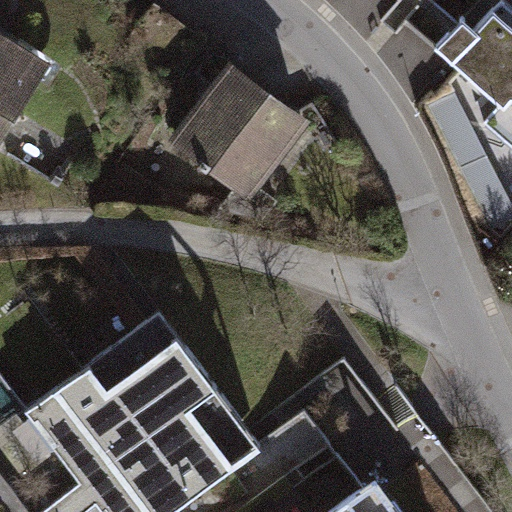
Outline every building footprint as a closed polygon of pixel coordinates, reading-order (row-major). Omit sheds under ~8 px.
[(511,14),(495,0),(494,0),(477,20),(467,12),(441,42),(505,96),(487,117),(511,138),(511,14)] [(56,56),(0,23),(0,147),(3,149),(56,56)] [(307,111),(231,56),(175,133),(251,188),(307,111)] [(99,483),(59,511),(178,511),(275,441),(256,415),(238,390),(214,358),(180,312),(45,411),(99,483)] [(417,511),(414,508),(394,481),(351,511),(417,511)]
